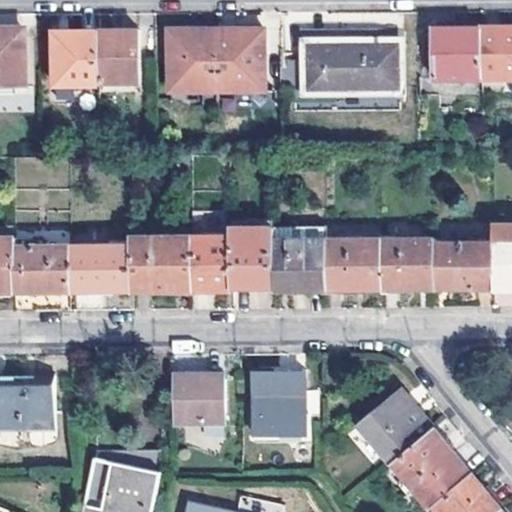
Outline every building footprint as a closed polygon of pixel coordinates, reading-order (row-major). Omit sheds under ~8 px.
[(484,93),(501,92),(501,78),(511,77),(511,26),(484,27),(484,77),(484,93)] [(436,78),(484,77),(484,27),(437,27),(436,78)] [(266,28),(219,29),(219,90),(266,89),(266,28)] [(401,28),(308,28),(307,59),(288,59),(287,89),(401,89),(401,28)] [(0,85),(24,86),(24,30),(0,29),(0,85)] [(57,84),(102,85),(101,29),(57,29),(57,84)] [(141,29),(101,29),(102,85),(102,91),(142,90),(141,29)] [(219,29),(171,29),(172,90),(219,90),(219,29)] [(511,92),(511,77),(501,78),(501,92),(511,92)] [(232,237),(232,290),(275,289),(275,239),(275,227),(232,227),(232,237)] [(133,245),(134,291),(194,290),(193,237),(133,238),(133,245)] [(232,237),(193,237),(194,290),(213,290),(232,290),(232,237)] [(17,246),(17,238),(0,238),(0,290),(18,291),(17,246)] [(382,239),(382,288),(435,288),(435,243),(435,238),(382,239)] [(275,239),(275,289),(285,289),(328,289),(328,239),(275,239)] [(328,239),(328,289),(382,288),(382,239),(328,239)] [(511,239),(495,240),(495,242),(495,287),(509,287),(511,286),(511,239)] [(435,243),(435,288),(495,287),(495,242),(435,243)] [(73,246),(73,291),(134,291),(133,245),(73,246)] [(17,246),(18,291),(73,291),(73,246),(17,246)] [(256,375),(256,436),(305,436),(305,374),(256,375)] [(184,375),(176,375),(176,424),(205,423),(206,422),(226,421),(226,376),(184,375)] [(56,377),(0,377),(0,427),(56,427),(56,377)] [(393,463),(395,462),(436,428),(405,390),(362,426),(393,463)] [(436,428),(395,462),(433,509),(437,506),(474,474),(451,446),(436,428)] [(164,449),(100,449),(86,511),(155,511),(164,475),(164,449)] [(437,506),(441,511),(498,511),(503,509),(474,474),(437,506)]
